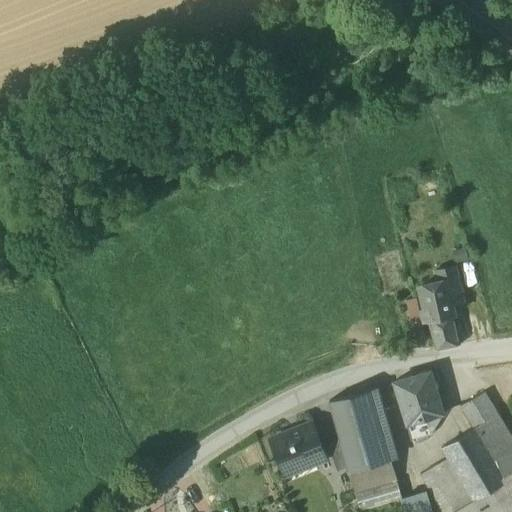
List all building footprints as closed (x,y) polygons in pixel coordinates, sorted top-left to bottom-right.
[(442,269),(450,304),(463,301),(454,266),(442,269)] [(423,322),(428,321),(428,320),(452,316),(453,315),(450,304),(442,269),(435,271),(438,282),(419,287),(425,309),(420,310),(423,322)] [(404,302),(409,323),(421,320),(416,299),(404,302)] [(458,340),(452,316),(428,320),(428,321),(433,344),(435,351),(459,346),(458,340)] [(406,426),(407,426),(425,420),(443,415),(430,372),(393,383),(406,426)] [(329,402),(349,473),(390,457),(371,390),(329,402)] [(420,475),(441,511),(511,511),(511,440),(484,393),(460,407),(473,429),(441,448),(447,459),(420,475)] [(430,435),(425,420),(407,426),(412,442),(430,435)] [(270,440),(282,470),(305,461),(307,467),(326,460),(312,424),(270,440)] [(325,437),(334,468),(346,465),(337,434),(325,437)] [(349,473),(355,494),(397,481),(390,457),(349,473)] [(305,461),(282,470),(284,476),(307,467),(305,461)] [(402,500),(397,481),(355,494),(360,511),(400,500),(402,500)] [(431,511),(426,492),(402,500),(400,500),(403,511),(431,511)]
